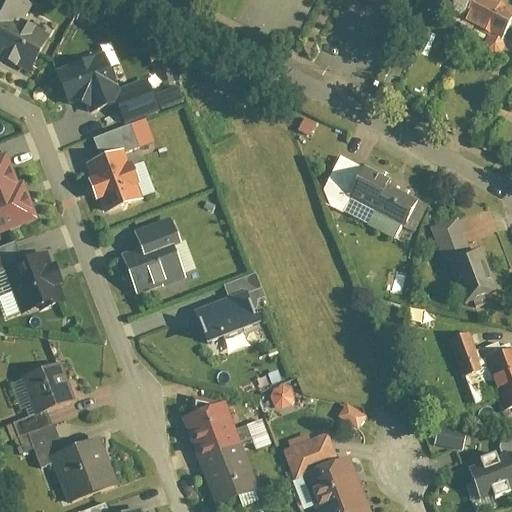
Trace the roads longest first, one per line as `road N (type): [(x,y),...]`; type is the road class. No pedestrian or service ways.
road 1 (residential): [(0,101),(24,115),(36,137),(179,511)]
road 2 (residential): [(133,0),(488,180),(511,205)]
